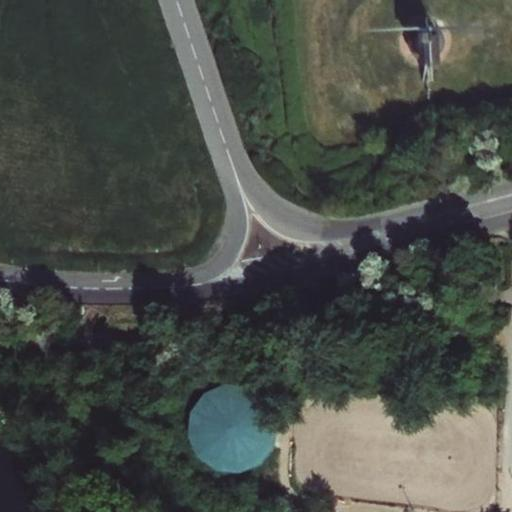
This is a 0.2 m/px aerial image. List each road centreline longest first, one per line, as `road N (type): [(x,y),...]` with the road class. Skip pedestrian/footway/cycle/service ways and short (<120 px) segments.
road 1 (tertiary): [(107,292),(282,278),(511,218)]
road 2 (tertiary): [(511,188),(322,230),(283,219),(228,158)]
road 3 (tertiary): [(107,292),(172,285),(226,258),(239,223),(228,158)]
road 4 (tertiary): [(228,158),(177,0)]
